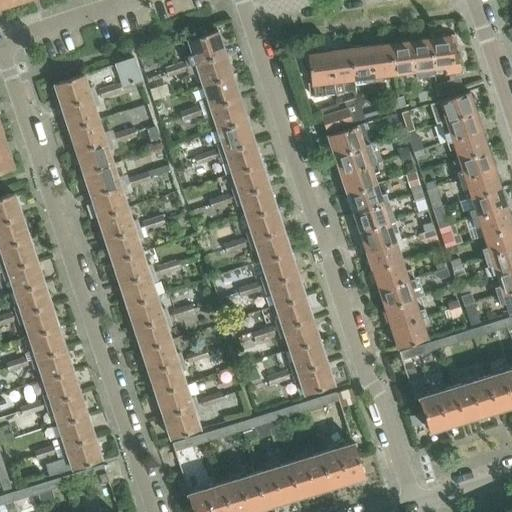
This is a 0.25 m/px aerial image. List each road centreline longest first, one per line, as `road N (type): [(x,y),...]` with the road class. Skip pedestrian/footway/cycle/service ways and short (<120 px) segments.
road 1 (residential): [(413,504),(247,16)]
road 2 (residential): [(152,511),(0,50)]
road 3 (residential): [(0,50),(134,0)]
road 4 (residential): [(511,115),(473,0)]
